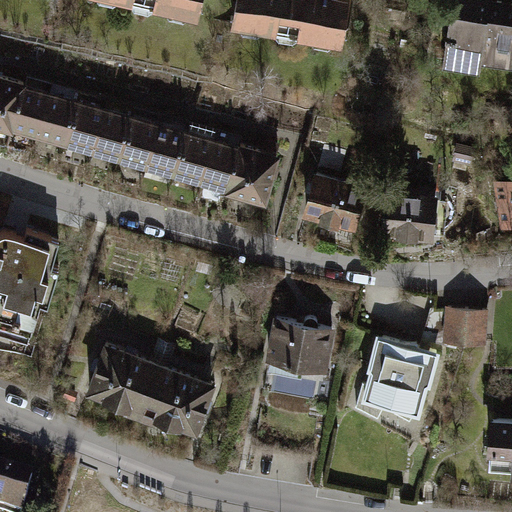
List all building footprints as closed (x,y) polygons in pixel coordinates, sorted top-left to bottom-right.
[(208,0),(112,0),(205,19),(208,0)] [(355,1),(352,0),(239,0),(234,30),(345,52),(355,1)] [(511,76),(511,23),(459,18),(454,71),(511,76)] [(0,123),(280,200),(294,149),(0,68),(0,123)] [(320,166),(307,217),(371,233),(385,183),(320,166)] [(452,244),(456,194),(407,190),(403,239),(452,244)] [(52,271),(59,240),(15,230),(0,295),(0,339),(46,350),(64,274),(52,271)] [(501,309),(456,307),(453,344),(499,345),(501,309)] [(336,382),(345,323),(277,311),(267,371),(336,382)] [(108,323),(85,392),(211,434),(234,365),(108,323)] [(435,412),(453,344),(384,325),(351,414),(421,443),(435,412)] [(511,401),(498,401),(498,460),(511,459),(511,401)] [(0,511),(3,511),(35,511),(47,472),(0,459),(0,511)]
